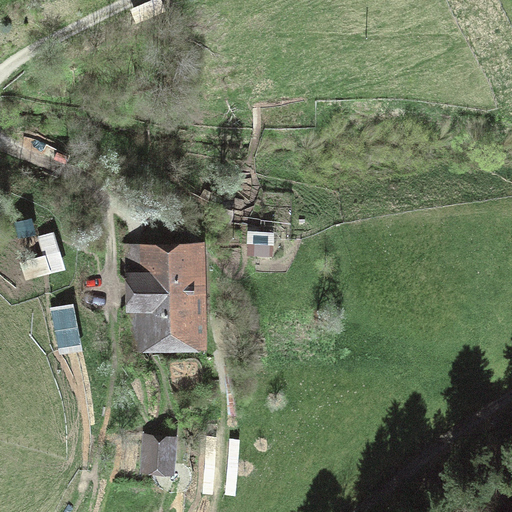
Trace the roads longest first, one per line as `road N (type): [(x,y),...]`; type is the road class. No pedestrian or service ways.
road 1 (track): [(511,396),(361,511)]
road 2 (track): [(131,223),(0,138)]
road 3 (track): [(0,75),(131,0)]
